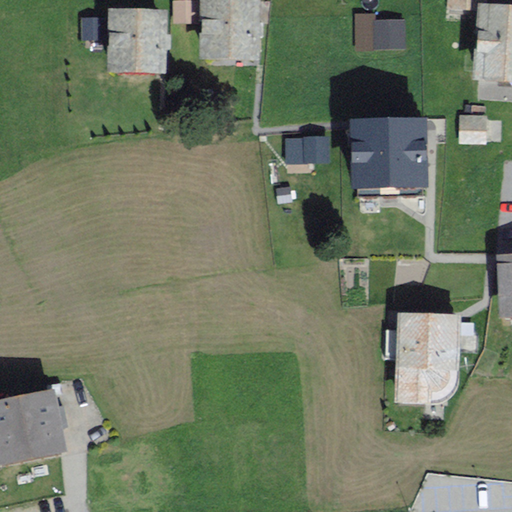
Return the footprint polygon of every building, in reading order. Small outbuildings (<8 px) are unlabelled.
[(511,0),(446,0),(445,13),(476,16),(476,9),(511,12),(511,0)] [(197,31),(197,2),(172,2),(173,31),(197,31)] [(263,3),(197,2),(197,31),(196,70),(253,71),(262,71),(263,3)] [(511,12),(476,9),(476,16),(467,100),(511,104),(511,12)] [(376,18),(376,47),(406,46),(406,18),(376,18)] [(166,31),(166,20),(107,19),(107,23),(107,46),(106,74),(165,75),(166,31)] [(107,23),(80,22),(81,46),(107,46),(107,23)] [(421,129),(343,132),(344,200),(359,199),(422,196),(421,129)] [(287,135),(288,163),(331,162),(330,134),(287,135)] [(511,260),(498,261),(500,320),(511,319),(511,260)] [(459,323),(396,320),(392,409),(428,410),(429,405),(437,405),(448,401),(454,394),(458,388),(458,378),(459,323)] [(51,388),(0,398),(0,468),(65,455),(62,440),(51,388)]
